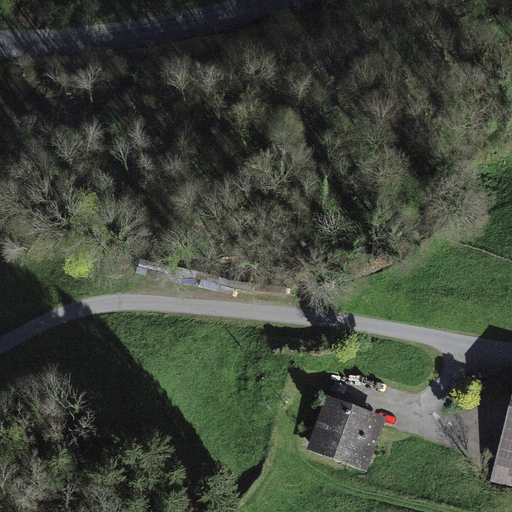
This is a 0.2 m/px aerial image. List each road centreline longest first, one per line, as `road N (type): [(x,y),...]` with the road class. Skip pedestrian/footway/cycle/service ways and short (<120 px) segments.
road 1 (unclassified): [(0,346),(62,312),(130,300),(511,348)]
road 2 (trunk): [(172,511),(349,423),(511,324)]
road 3 (residential): [(279,0),(0,54)]
